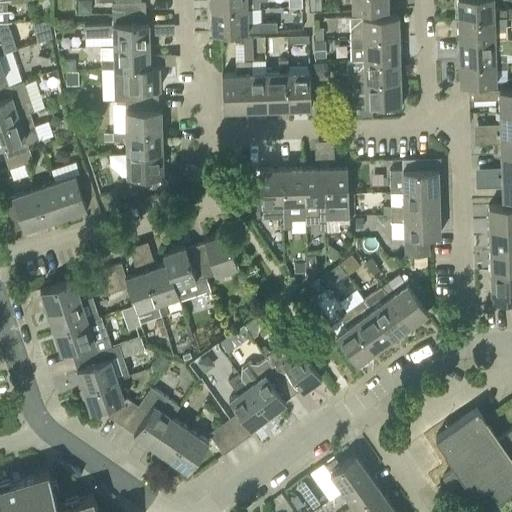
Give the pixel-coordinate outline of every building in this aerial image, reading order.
[(112,0),(112,11),(145,10),(145,0),(112,0)] [(210,0),(211,9),(247,8),(259,7),(258,0),(210,0)] [(350,0),(351,9),(387,8),(387,0),(350,0)] [(457,0),(458,18),(506,16),(506,8),(494,9),(493,0),(457,0)] [(212,31),(260,30),(259,21),(247,21),(247,8),(211,9),(212,31)] [(146,21),(145,10),(112,11),(113,22),(146,21)] [(350,38),(398,36),(397,14),(350,16),(350,38)] [(459,39),(495,38),(494,25),(506,24),(506,16),(458,18),(459,39)] [(113,43),(149,42),(148,21),(146,21),(113,22),(100,23),(100,31),(113,30),(113,43)] [(314,35),(323,35),(323,25),(314,26),(314,35)] [(287,35),(287,42),(308,42),(308,34),(287,35)] [(359,59),(398,59),(398,36),(350,38),(351,59),(359,59)] [(459,61),(507,59),(507,51),(495,52),(495,38),(459,39),(459,61)] [(124,66),(149,64),(149,42),(113,43),(114,58),(101,58),(101,67),(124,66)] [(287,59),(288,106),(311,105),(310,70),(295,70),(295,58),(287,59)] [(64,60),(65,68),(77,68),(76,59),(64,60)] [(267,107),(288,106),(287,59),(279,59),(279,70),(266,71),(267,107)] [(352,82),(399,80),(398,59),(359,59),(360,73),(351,73),(352,82)] [(460,83),(468,83),(495,82),(495,68),(508,68),(507,59),(459,61),(460,83)] [(223,108),(245,107),(244,60),(236,60),(236,72),(222,73),(223,108)] [(245,107),(267,107),(266,71),(252,71),(252,60),(244,60),(245,107)] [(125,100),(158,99),(157,87),(160,87),(159,63),(149,64),(124,66),(125,100)] [(364,89),(364,103),(400,102),(399,80),(352,82),(352,89),(364,89)] [(0,121),(18,115),(8,84),(0,86),(0,121)] [(499,110),(511,109),(511,87),(499,88),(499,110)] [(126,130),(161,129),(160,107),(158,107),(158,99),(125,100),(126,130)] [(123,128),(124,105),(116,105),(115,127),(123,128)] [(500,132),(511,131),(511,109),(499,110),(500,132)] [(29,148),(27,140),(37,137),(29,112),(18,115),(0,121),(0,144),(1,144),(5,156),(29,148)] [(475,122),(476,140),(497,139),(496,121),(475,122)] [(120,151),(162,151),(161,129),(126,130),(113,131),(113,139),(119,139),(120,151)] [(501,154),(511,153),(511,131),(500,132),(501,154)] [(316,155),(335,156),(335,137),(316,137),(316,155)] [(29,148),(5,156),(9,167),(33,159),(29,148)] [(137,193),(137,187),(153,186),(152,174),(162,174),(162,151),(120,151),(108,151),(108,162),(119,173),(127,173),(127,187),(128,187),(128,193),(137,193)] [(501,176),(511,175),(511,153),(501,154),(501,176)] [(348,212),(348,201),(347,164),(324,165),(326,213),(334,213),(348,212)] [(498,182),(497,164),(477,165),(478,182),(498,182)] [(327,230),(326,213),(324,165),(303,166),(304,219),(304,224),(319,224),(319,230),(327,230)] [(291,219),(304,219),(303,166),(280,167),(282,216),(282,227),(291,227),(291,219)] [(259,167),(259,180),(249,180),(250,211),(261,211),(261,216),(282,216),(280,167),(259,167)] [(402,191),(438,190),(437,167),(402,168),(389,168),(390,191),(402,191)] [(53,180),(64,214),(86,207),(83,197),(95,194),(87,169),(53,180)] [(502,198),(511,197),(511,175),(501,176),(502,198)] [(43,221),(64,214),(53,180),(32,187),(43,221)] [(23,228),(43,221),(32,187),(2,197),(12,229),(23,226),(23,228)] [(391,213),(439,212),(438,190),(402,191),(403,204),(390,205),(391,213)] [(489,226),(511,225),(511,202),(488,203),(489,226)] [(427,234),(433,234),(439,234),(439,212),(391,213),(391,221),(403,220),(403,235),(405,235),(405,255),(428,254),(427,234)] [(489,248),(511,246),(511,225),(489,226),(489,248)] [(195,244),(206,275),(237,265),(225,231),(203,238),(204,240),(195,244)] [(134,259),(153,254),(149,238),(130,243),(134,259)] [(329,261),(341,252),(328,243),(329,261)] [(211,289),(206,275),(195,244),(185,247),(184,245),(162,252),(165,261),(177,295),(179,294),(180,299),(211,289)] [(490,269),(511,268),(511,246),(489,248),(490,269)] [(306,254),(308,277),(317,270),(316,254),(306,254)] [(179,294),(177,295),(165,261),(145,268),(160,314),(169,311),(182,306),(180,299),(179,294)] [(128,286),(125,275),(121,262),(109,266),(117,290),(128,286)] [(98,269),(97,270),(105,294),(117,290),(109,266),(98,269)] [(154,316),(160,314),(145,268),(125,275),(128,286),(136,309),(140,321),(154,316)] [(492,304),(511,302),(511,268),(490,269),(491,292),(492,292),(492,304)] [(46,308),(80,297),(73,277),(40,288),(46,308)] [(382,285),(409,324),(427,311),(406,281),(395,290),(388,280),(382,285)] [(391,336),(409,324),(382,285),(375,289),(382,299),(371,307),(391,336)] [(53,329),(87,318),(89,318),(97,315),(91,297),(81,299),(80,297),(46,308),(53,329)] [(374,349),(391,336),(371,307),(364,298),(353,305),(346,310),(374,349)] [(356,362),(374,349),(346,310),(340,314),(347,324),(335,332),(356,362)] [(73,357),(98,349),(111,345),(100,314),(97,315),(89,318),(87,318),(53,329),(61,351),(70,348),(73,357)] [(300,386),(301,388),(321,375),(301,346),(294,334),(265,355),(290,393),(300,386)] [(83,389),(117,377),(110,356),(101,359),(98,349),(73,357),(83,389)] [(283,398),(290,393),(265,355),(257,361),(249,361),(242,364),(240,375),(246,383),(245,383),(264,413),(285,399),(283,398)] [(247,424),(264,413),(245,383),(246,383),(240,375),(236,370),(227,377),(236,389),(228,395),(239,411),(227,419),(242,440),(253,433),(247,424)] [(91,410),(98,407),(123,425),(137,404),(122,393),(117,377),(83,389),(91,410)] [(123,425),(151,445),(172,416),(179,404),(151,384),(137,404),(123,425)] [(511,426),(497,437),(476,407),(435,435),(456,465),(442,474),(465,506),(478,497),(484,506),(506,491),(511,500),(511,426)] [(151,445),(169,458),(190,429),(172,416),(151,445)] [(242,440),(227,419),(218,425),(232,446),(242,440)] [(232,446),(218,425),(208,432),(222,453),(223,453),(232,446)] [(190,429),(169,458),(187,470),(208,441),(190,429)] [(341,488),(367,470),(354,453),(340,463),(335,456),(325,464),(329,470),(329,471),(341,488)] [(98,511),(93,493),(53,505),(52,499),(57,498),(48,469),(0,483),(0,511),(98,511)] [(351,503),(354,507),(380,489),(367,470),(341,488),(351,503)] [(357,511),(385,511),(393,507),(380,489),(354,507),(357,511)] [(354,511),(357,511),(354,507),(351,503),(341,510),(342,511),(354,511)]
